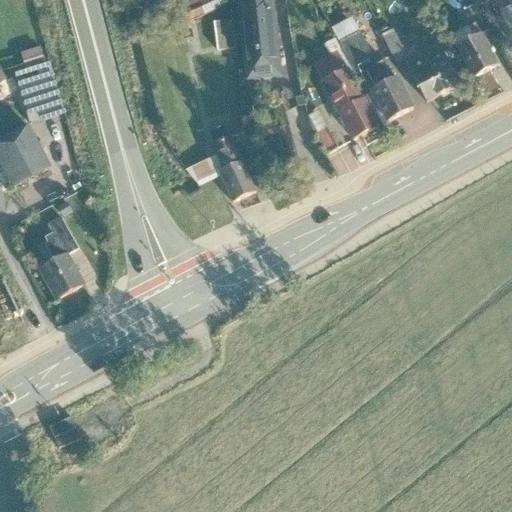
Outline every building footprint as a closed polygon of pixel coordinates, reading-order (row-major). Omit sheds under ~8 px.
[(224,5),(221,0),(182,0),(178,2),(186,21),(224,5)] [(282,75),(274,0),(239,0),(247,79),(282,75)] [(498,64),(481,33),(456,46),(473,77),(498,64)] [(461,86),(437,42),(402,60),(426,104),(461,86)] [(29,74),(17,77),(30,124),(66,114),(51,61),(48,62),(44,47),(23,53),(29,74)] [(380,127),(347,66),(320,80),(354,141),(380,127)] [(415,109),(398,75),(371,89),(388,122),(415,109)] [(25,124),(0,136),(0,164),(12,187),(48,168),(25,124)] [(301,174),(288,125),(256,134),(269,183),(301,174)] [(256,194),(224,126),(203,136),(235,203),(256,194)] [(55,260),(68,253),(78,248),(61,217),(47,225),(52,233),(44,237),(48,242),(45,244),(55,260)] [(55,260),(38,270),(56,302),(86,286),(68,253),(55,260)]
